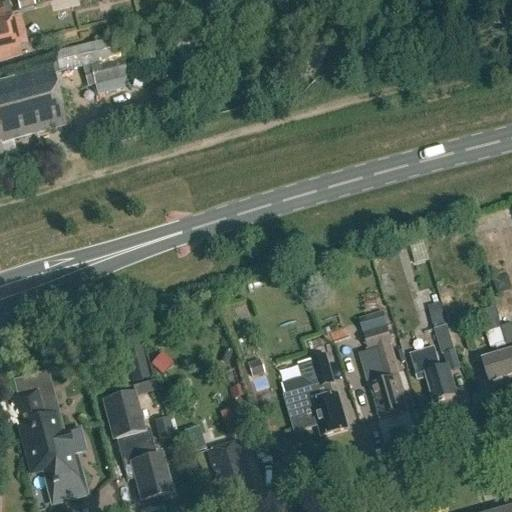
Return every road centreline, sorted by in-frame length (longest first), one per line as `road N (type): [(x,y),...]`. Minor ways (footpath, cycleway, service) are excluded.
road 1 (track): [(0,197),(511,53)]
road 2 (primary): [(172,236),(511,139)]
road 3 (residential): [(285,511),(511,446)]
road 4 (primary): [(0,309),(172,236)]
road 5 (track): [(244,0),(278,17),(338,25),(334,74),(343,104)]
road 6 (primary): [(172,236),(0,281)]
